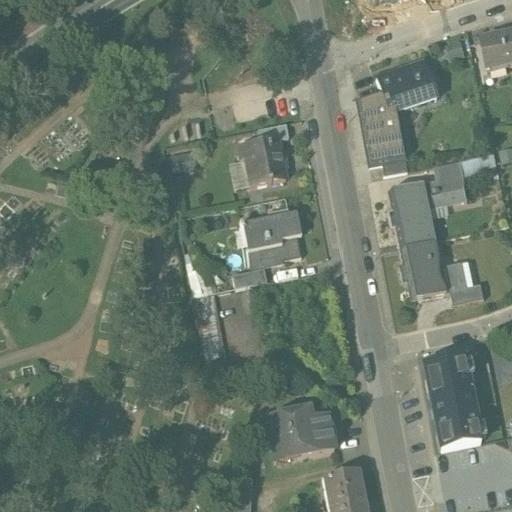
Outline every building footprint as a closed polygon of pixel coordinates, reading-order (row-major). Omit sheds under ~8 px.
[(511,39),(494,42),(495,43),(480,47),(485,77),(487,77),(486,74),(506,70),(506,72),(511,70),(511,39)] [(422,68),(375,84),(380,99),(357,107),(370,171),(380,169),(402,165),(395,118),(434,105),(422,68)] [(257,137),(260,150),(277,147),(287,145),(284,132),(257,137)] [(260,150),(237,154),(240,169),(247,168),(252,194),(269,191),(269,190),(284,187),(279,161),(277,147),(260,150)] [(193,158),(170,162),(174,179),(196,176),(193,158)] [(402,165),(380,169),(384,179),(405,176),(402,165)] [(459,168),(432,174),(434,186),(461,180),(459,168)] [(434,186),(386,196),(390,215),(386,216),(389,232),(393,232),(398,254),(429,247),(426,231),(429,231),(426,214),(437,212),(436,206),(465,200),(461,180),(434,186)] [(286,217),(267,220),(268,226),(251,229),(258,269),(281,264),(281,267),(299,264),(294,239),(290,240),(286,217)] [(429,247),(398,254),(401,269),(397,270),(400,287),(404,286),(408,305),(447,297),(479,291),(479,288),(465,290),(461,267),(459,268),(460,273),(439,277),(436,261),(433,262),(429,247)] [(206,366),(223,363),(207,271),(190,274),(206,366)] [(235,280),(238,294),(265,289),(263,275),(235,280)] [(479,291),(447,297),(450,310),(482,303),(479,291)] [(463,362),(425,370),(427,383),(427,384),(431,400),(430,400),(430,401),(431,401),(438,437),(438,438),(441,453),(441,454),(441,455),(480,447),(463,362)] [(308,415),(271,422),(274,438),(270,439),(274,463),(287,461),(290,463),(334,454),(331,440),(333,440),(331,429),(328,429),(327,420),(309,423),(308,415)] [(364,511),(358,475),(321,482),(327,511),(364,511)] [(228,487),(216,511),(248,511),(250,482),(228,487)]
